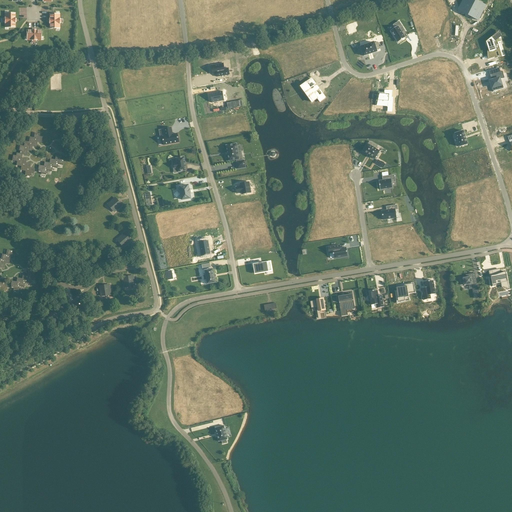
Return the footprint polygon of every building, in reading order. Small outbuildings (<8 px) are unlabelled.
[(472,0),(464,0),(463,3),(467,4),(463,10),(476,17),(475,18),(478,20),(482,13),(479,11),(482,5),(472,0)] [(430,15),(425,16),(425,17),(425,18),(426,21),(426,20),(427,22),(423,23),(423,24),(425,31),(426,31),(426,29),(429,28),(428,27),(433,25),(433,26),(434,25),(433,24),(443,21),(442,20),(441,20),(441,19),(444,18),(442,13),(439,14),(439,13),(440,12),(439,11),(430,14),(430,13),(429,14),(430,15)] [(4,18),(4,23),(6,23),(6,28),(15,28),(15,13),(6,13),(6,18),(4,18)] [(49,14),(49,29),(58,29),(58,23),(59,23),(59,19),(58,19),(58,14),(49,14)] [(399,21),(393,25),(395,28),(390,31),(398,42),(405,38),(402,33),(405,31),(399,21)] [(27,30),(27,39),(32,39),(32,41),(36,41),(36,39),(41,39),(41,30),(27,30)] [(495,50),(499,49),(497,43),(499,42),(498,39),(499,38),(499,37),(496,33),(488,39),(490,45),(488,46),(488,59),(497,56),(495,50)] [(306,63),(322,59),(320,54),(321,54),(320,53),(311,56),(309,50),(312,49),(314,48),(313,46),(315,46),(313,41),(308,42),(308,43),(307,43),(307,42),(305,38),(306,37),(305,37),(292,40),(292,41),(293,41),(294,46),(294,47),(298,46),(299,52),(299,53),(300,53),(301,53),(302,59),(304,58),(304,59),(305,62),(305,64),(306,64),(306,63)] [(361,47),(364,56),(377,52),(376,50),(380,49),(378,42),(374,43),(374,42),(361,47)] [(223,64),(211,66),(212,74),(217,74),(217,77),(229,75),(228,68),(224,69),(223,64)] [(502,71),(490,75),(492,81),(490,81),(491,84),(491,85),(493,92),(493,91),(498,90),(497,86),(501,85),(500,79),(504,78),(502,71)] [(312,79),(301,86),(309,98),(312,102),(314,100),(318,98),(320,102),(326,98),(323,94),(320,96),(316,91),(319,89),(312,79)] [(224,100),(222,91),(210,93),(212,102),(224,100)] [(392,97),(393,91),(392,91),(387,91),(387,94),(379,94),(378,100),(384,101),(383,105),(389,106),(388,109),(389,109),(389,110),(392,111),(393,100),(393,97),(392,97)] [(242,97),(227,99),(229,105),(243,103),(242,97)] [(511,104),(502,107),(506,120),(511,118),(511,104),(511,105),(511,104)] [(164,129),(165,136),(162,136),(164,145),(179,142),(177,134),(172,135),(171,128),(164,129)] [(459,147),(467,144),(463,131),(455,134),(459,147)] [(40,133),(34,133),(34,137),(29,137),(29,142),(25,141),(24,146),(20,145),(19,150),(20,151),(20,153),(16,153),(16,156),(13,155),(12,160),(17,161),(16,165),(21,166),(20,170),(25,171),(25,175),(30,176),(30,175),(33,175),(34,173),(35,168),(30,168),(31,163),(26,163),(26,159),(21,158),(22,154),(27,155),(27,150),(31,151),(32,146),(36,147),(37,142),(41,143),(42,137),(39,136),(40,133)] [(375,159),(375,158),(379,151),(375,149),(377,146),(369,141),(368,144),(367,144),(363,151),(362,151),(363,152),(374,158),(375,159)] [(237,146),(237,143),(226,145),(226,146),(229,161),(236,160),(237,162),(236,162),(236,163),(237,169),(246,167),(245,160),(243,160),(239,161),(238,159),(239,159),(238,150),(241,150),(240,145),(237,146)] [(61,156),(55,155),(55,159),(50,159),(49,163),(44,162),(44,166),(39,165),(38,169),(38,172),(41,173),(41,174),(46,175),(47,171),(51,172),(52,168),(57,168),(58,164),(63,165),(64,160),(61,159),(61,156)] [(185,170),(184,166),(185,166),(186,166),(186,165),(185,163),(184,157),(182,157),(180,157),(180,158),(176,158),(177,164),(174,164),(174,168),(177,168),(178,172),(181,171),(185,170)] [(449,172),(452,171),(455,180),(463,178),(462,175),(467,174),(467,176),(477,173),(475,168),(472,169),(472,166),(474,165),(472,159),(447,167),(449,172)] [(378,160),(376,163),(383,168),(386,164),(378,160)] [(383,180),(379,181),(380,189),(392,188),(391,182),(395,182),(394,175),(382,177),(383,180)] [(241,186),(236,187),(237,193),(242,192),(242,194),(251,193),(249,182),(240,184),(241,186)] [(180,187),(182,199),(182,200),(182,199),(190,198),(191,198),(190,198),(190,193),(190,190),(189,190),(188,186),(188,185),(180,187)] [(324,197),(324,198),(325,201),(324,201),(325,202),(328,201),(338,199),(338,195),(337,195),(336,195),(336,193),(336,192),(335,192),(334,192),(333,186),(334,186),(334,185),(322,187),(322,188),(326,187),(326,191),(325,191),(325,192),(326,197),(324,197)] [(482,188),(473,190),(477,204),(485,202),(482,188)] [(106,204),(114,213),(122,206),(115,197),(106,204)] [(387,212),(382,213),(383,222),(396,220),(395,212),(398,211),(397,207),(386,209),(387,209),(388,209),(388,211),(387,211),(387,212)] [(116,240),(123,248),(131,241),(124,233),(116,240)] [(202,255),(201,255),(201,256),(211,254),(210,254),(208,241),(208,240),(199,242),(202,255)] [(333,253),(334,258),(347,256),(348,256),(346,248),(341,248),(340,245),(328,247),(329,254),(333,253)] [(0,267),(4,268),(5,263),(9,264),(10,259),(14,260),(15,254),(12,253),(12,251),(7,250),(6,255),(2,254),(1,259),(0,258),(0,292),(2,293),(3,292),(5,292),(6,290),(7,285),(2,285),(3,281),(0,279),(0,267)] [(254,265),(255,273),(272,270),(270,262),(254,265)] [(492,271),(492,275),(490,275),(490,278),(491,278),(492,283),(492,285),(493,285),(492,283),(499,281),(499,282),(500,281),(502,281),(503,284),(507,283),(506,278),(507,278),(506,274),(505,274),(504,273),(505,273),(505,270),(504,271),(504,273),(500,273),(500,271),(498,271),(496,272),(495,268),(495,270),(492,271)] [(207,284),(216,282),(213,269),(205,270),(205,271),(206,275),(204,275),(204,280),(207,279),(207,283),(207,284)] [(34,272),(28,271),(28,275),(23,274),(22,278),(17,278),(16,282),(11,281),(11,285),(11,288),(13,288),(13,290),(19,291),(19,286),(24,287),(25,283),(30,284),(31,280),(35,281),(36,276),(33,275),(34,272)] [(478,298),(479,298),(475,273),(468,275),(466,275),(467,278),(463,278),(463,280),(460,280),(461,286),(464,285),(464,286),(469,285),(472,285),(473,289),(473,290),(474,295),(475,298),(478,298)] [(122,276),(124,288),(135,286),(134,275),(122,276)] [(435,294),(432,280),(424,282),(425,288),(421,288),(423,300),(430,299),(429,295),(435,294)] [(98,285),(100,296),(111,295),(110,284),(98,285)] [(408,292),(407,286),(396,288),(397,291),(396,291),(397,298),(404,297),(405,300),(410,299),(408,292)] [(377,291),(369,292),(370,297),(368,297),(369,302),(370,301),(371,306),(376,305),(377,309),(384,308),(382,296),(378,296),(377,291)] [(338,296),(342,316),(342,315),(346,314),(345,307),(353,306),(354,306),(354,307),(354,306),(353,298),(352,298),(351,295),(339,297),(339,296),(338,296)] [(310,301),(311,308),(317,307),(319,317),(326,316),(323,301),(320,301),(319,300),(310,301)] [(227,443),(227,439),(224,426),(223,426),(216,428),(215,428),(219,441),(221,441),(222,444),(227,443)]
